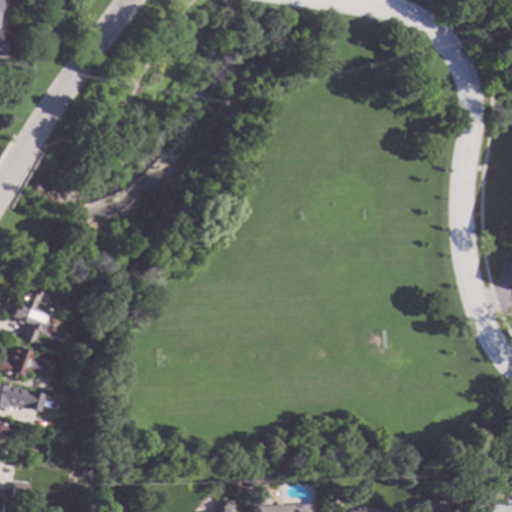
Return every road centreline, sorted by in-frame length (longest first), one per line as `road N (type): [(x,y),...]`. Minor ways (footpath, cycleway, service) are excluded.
road 1 (residential): [(511,375),(478,328),(464,280),(459,182),(470,129),(458,64),(434,33),(403,14),(314,0)]
road 2 (residential): [(23,146),(127,0)]
